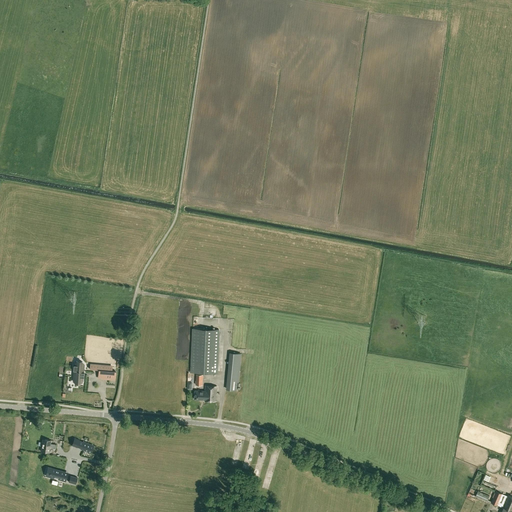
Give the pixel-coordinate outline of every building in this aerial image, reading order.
[(220,329),(192,328),(190,372),(218,374),(220,329)] [(236,391),(237,382),(239,382),(241,353),(231,352),(229,370),(227,390),(236,391)] [(83,381),(84,364),(83,364),(83,362),(75,362),(75,364),(73,364),(73,365),(72,365),(72,369),(73,369),(72,380),(83,381)] [(216,401),(217,386),(205,386),(205,391),(195,391),(194,400),(205,400),(205,401),(216,401)] [(228,395),(228,408),(256,409),(256,401),(251,400),(251,397),(240,396),(240,395),(228,395)] [(80,441),(74,438),(72,445),(78,447),(78,446),(81,448),(80,449),(91,453),(94,446),(83,441),(83,443),(80,442),(80,441)] [(56,444),(50,444),(51,440),(43,439),(41,451),(49,452),(50,448),(55,449),(56,444)] [(249,451),(247,451),(244,461),(252,463),(253,459),(255,460),(258,451),(256,451),(258,443),(254,442),(253,444),(251,444),(249,451)] [(51,468),(50,473),(49,472),(49,474),(49,477),(53,478),(54,477),(58,478),(58,479),(65,481),(67,475),(63,474),(64,472),(51,468)] [(229,468),(226,475),(232,477),(231,478),(235,479),(238,470),(229,468)] [(77,478),(70,476),(68,482),(75,484),(77,478)] [(511,511),(511,496),(508,495),(507,496),(496,491),(491,503),(502,507),(500,511),(511,511)] [(487,502),(489,496),(478,492),(476,497),(487,502)]
